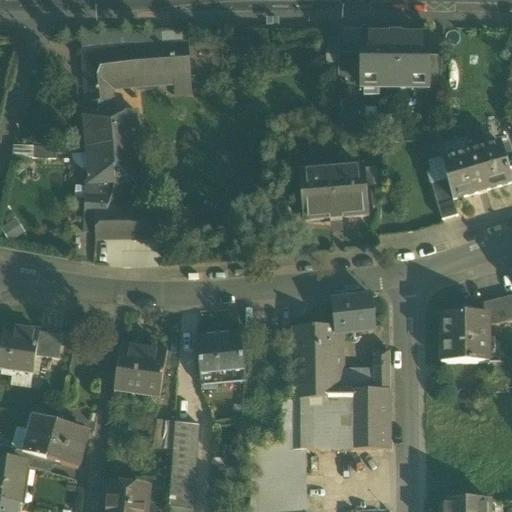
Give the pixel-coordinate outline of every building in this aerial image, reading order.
[(82,37),(83,51),(182,44),(182,34),(82,37)] [(427,39),(362,39),(362,55),(361,80),(361,91),(427,91),(427,58),(427,39)] [(106,102),(104,90),(185,85),(182,44),(83,51),(85,82),(86,105),(104,103),(106,102)] [(362,55),(338,55),(338,80),(361,80),(362,55)] [(441,58),(427,58),(427,88),(440,88),(441,58)] [(104,103),(86,105),(86,118),(89,150),(115,149),(140,146),(136,113),(105,117),(104,103)] [(141,175),(140,146),(115,149),(115,177),(141,175)] [(499,146),(440,163),(445,181),(452,202),(510,185),(499,146)] [(57,150),(33,149),(33,161),(57,161),(57,150)] [(115,149),(89,150),(91,184),(113,184),(115,183),(114,177),(115,177),(115,149)] [(364,170),(299,176),(303,224),(328,221),(329,225),(343,224),(342,220),(368,218),(364,170)] [(445,181),(430,185),(441,222),(456,217),(452,202),(445,181)] [(88,185),(88,198),(111,197),(113,184),(91,184),(88,185)] [(111,197),(88,198),(86,218),(89,219),(90,215),(105,216),(109,208),(109,206),(111,197)] [(97,240),(164,239),(163,206),(109,208),(105,216),(104,218),(97,217),(96,227),(97,240)] [(86,218),(84,233),(96,234),(96,227),(97,217),(104,218),(105,216),(90,215),(89,219),(86,218)] [(17,221),(4,228),(10,241),(24,234),(17,221)] [(511,297),(484,305),(484,316),(489,316),(490,326),(498,326),(511,322),(511,297)] [(371,298),(330,302),(333,328),(334,336),(336,336),(376,331),(371,298)] [(484,316),(441,317),(441,365),(490,364),(490,326),(489,316),(484,316)] [(39,333),(4,328),(0,353),(0,371),(33,376),(36,358),(39,334),(39,333)] [(333,328),(292,330),(294,402),(339,401),(336,336),(334,336),(333,328)] [(63,337),(39,334),(36,358),(59,362),(63,337)] [(240,334),(196,338),(200,379),(214,377),(215,384),(244,382),(240,334)] [(167,353),(141,348),(140,352),(121,349),(115,393),(136,396),(137,391),(161,395),(167,353)] [(389,353),(374,353),(374,392),(389,392),(389,353)] [(374,392),(346,392),(347,453),(390,453),(389,392),(374,392)] [(247,450),(247,511),(308,511),(308,456),(293,456),(293,404),(282,404),(282,450),(247,450)] [(57,424),(33,417),(22,454),(31,457),(47,462),(57,425),(57,424)] [(199,426),(175,423),(169,509),(193,511),(199,426)] [(88,433),(57,425),(47,462),(52,464),(77,470),(88,433)] [(22,454),(9,450),(5,462),(26,466),(25,469),(28,469),(31,457),(22,454)] [(47,462),(31,457),(28,469),(49,475),(52,464),(47,462)] [(5,462),(0,461),(0,504),(17,508),(19,508),(25,469),(26,466),(5,462)] [(145,511),(148,489),(107,485),(104,511),(145,511)] [(489,511),(489,502),(442,502),(441,511),(489,511)]
